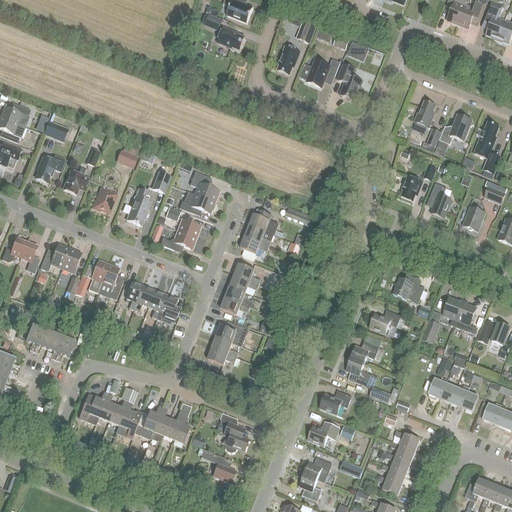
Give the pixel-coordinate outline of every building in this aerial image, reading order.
[(253,9),(237,3),(238,0),(225,0),(225,1),(232,4),(226,17),(247,25),(253,9)] [(457,0),(449,0),(447,5),(454,7),(447,23),(458,27),(465,8),(467,4),(457,0)] [(471,11),(465,8),(458,27),(468,31),(470,26),(477,29),(487,6),(475,1),(471,11)] [(491,40),(497,43),(505,23),(498,20),(503,9),(491,4),(481,29),(488,32),(486,37),(491,39),(491,40)] [(223,21),(209,16),(204,28),(218,33),(223,21)] [(511,24),(511,25),(505,23),(497,43),(503,45),(503,44),(509,46),(511,38),(511,24)] [(303,24),(297,41),(309,46),(316,29),(303,24)] [(239,52),(245,39),(238,36),(238,35),(223,29),(217,45),(232,50),(232,49),(239,52)] [(329,45),(333,35),(319,30),(316,39),(329,45)] [(333,47),(345,52),(349,43),(337,38),(333,47)] [(352,44),(348,53),(356,57),(360,48),(352,44)] [(277,72),(289,77),(294,64),(296,65),(300,54),(285,48),(278,66),(279,67),(277,72)] [(305,66),(300,80),(307,83),(306,84),(322,90),(327,75),(335,78),(340,65),(332,62),(330,69),(315,63),(312,69),(305,66)] [(353,80),(356,72),(343,67),(337,82),(345,85),(340,97),(354,103),(362,83),(353,80)] [(420,110),(414,124),(429,130),(435,116),(433,115),(436,108),(424,103),(422,111),(420,110)] [(30,112),(19,108),(17,114),(4,109),(0,119),(25,129),(29,118),(28,118),(30,112)] [(452,131),(445,128),(439,142),(448,146),(450,147),(453,139),(464,143),(470,128),(474,127),(472,123),(472,122),(470,119),(467,120),(457,116),(452,131)] [(21,140),(25,129),(0,119),(0,131),(8,134),(6,140),(17,145),(20,139),(21,140)] [(43,136),(63,144),(68,131),(49,123),(43,136)] [(496,139),(495,139),(499,129),(488,124),(485,131),(484,131),(474,156),(488,161),(490,156),(496,139)] [(424,145),(421,150),(433,155),(435,150),(441,134),(432,131),(426,146),(424,145)] [(439,142),(434,155),(443,159),(448,146),(439,142)] [(0,166),(6,169),(6,168),(13,170),(18,158),(18,159),(21,151),(4,145),(1,152),(0,151),(0,166)] [(116,164),(133,171),(138,159),(137,159),(140,152),(125,146),(122,153),(121,152),(116,164)] [(86,166),(94,169),(100,154),(92,151),(86,166)] [(400,158),(408,161),(411,154),(403,151),(400,158)] [(154,159),(145,156),(142,162),(152,166),(154,159)] [(500,160),(490,156),(488,161),(483,173),(493,177),(500,160)] [(40,169),(36,181),(47,185),(50,178),(51,178),(54,171),(61,174),(65,162),(56,159),(54,163),(43,158),(39,168),(40,169)] [(468,159),(465,167),(474,171),(477,163),(468,159)] [(431,184),(437,171),(428,167),(422,181),(431,184)] [(86,171),(81,169),(78,176),(70,173),(63,191),(76,197),(78,191),(85,193),(90,180),(84,178),(86,171)] [(151,191),(164,196),(171,179),(158,174),(151,191)] [(197,190),(195,196),(214,204),(219,193),(206,188),(209,180),(211,181),(211,180),(195,174),(190,187),(197,190)] [(419,192),(422,184),(407,178),(402,192),(403,192),(401,199),(413,204),(418,192),(419,192)] [(487,183),(485,187),(505,195),(507,191),(487,183)] [(443,199),(446,190),(435,185),(430,198),(437,201),(431,215),(444,221),(451,202),(443,199)] [(506,196),(488,189),(484,200),(501,207),(506,196)] [(116,197),(101,191),(97,203),(95,202),(92,210),(100,213),(100,212),(109,215),(116,197)] [(147,194),(139,191),(136,199),(135,198),(131,208),(132,208),(127,222),(141,228),(151,205),(144,202),(147,194)] [(196,210),(210,216),(214,204),(195,196),(195,197),(188,194),(184,204),(182,203),(179,210),(194,216),(196,210)] [(172,208),(174,202),(167,199),(165,205),(172,208)] [(165,219),(177,224),(181,214),(169,209),(165,219)] [(469,232),(471,233),(473,232),(478,234),(485,215),(470,209),(463,228),(468,230),(469,232)] [(258,211),(256,217),(254,216),(249,228),(265,234),(274,238),(278,226),(269,223),(272,217),(258,211)] [(310,230),(313,221),(287,211),(284,219),(294,223),(294,222),(300,224),(299,226),(310,230)] [(182,221),(178,233),(196,240),(201,229),(182,221)] [(511,223),(506,221),(501,233),(502,233),(499,242),(511,247),(511,223)] [(156,227),(151,241),(157,244),(163,230),(156,227)] [(274,238),(265,234),(249,228),(245,239),(269,249),(274,238)] [(192,252),(196,240),(178,233),(173,244),(163,240),(160,247),(173,252),(176,245),(192,252)] [(297,246),(307,249),(310,239),(301,236),(297,246)] [(267,254),(269,249),(245,239),(240,251),(256,257),(258,251),(267,254)] [(15,258),(21,261),(27,244),(17,240),(12,253),(6,251),(1,262),(8,265),(13,263),(15,258)] [(38,248),(27,244),(21,261),(31,265),(28,273),(33,275),(38,264),(32,261),(38,248)] [(51,266),(62,271),(70,251),(58,246),(53,260),(46,257),(40,271),(48,274),(51,266)] [(295,246),(291,254),(297,257),(301,249),(295,246)] [(70,251),(62,271),(74,275),(81,255),(70,251)] [(89,289),(88,292),(97,296),(99,292),(101,285),(102,285),(109,266),(99,262),(91,281),(92,281),(89,289)] [(102,285),(98,295),(116,302),(122,285),(115,282),(120,271),(109,266),(102,285)] [(239,266),(233,280),(258,288),(261,282),(252,279),(254,272),(239,266)] [(282,268),(280,273),(280,274),(287,276),(289,270),(282,268)] [(274,292),(280,277),(268,272),(263,288),(274,292)] [(82,277),(75,296),(82,299),(83,299),(86,291),(90,280),(82,277)] [(418,306),(425,290),(418,287),(420,282),(407,277),(405,282),(400,280),(393,296),(407,302),(407,301),(411,303),(411,304),(418,306)] [(12,299),(19,280),(15,278),(7,297),(12,299)] [(80,282),(72,278),(66,293),(74,296),(80,282)] [(258,288),(233,280),(230,289),(245,295),(248,289),(257,293),(258,288)] [(129,311),(134,313),(144,288),(132,283),(126,300),(132,303),(129,311)] [(155,292),(144,288),(134,313),(139,315),(142,307),(148,309),(155,292)] [(243,301),(245,295),(230,289),(225,300),(250,310),(258,313),(261,305),(253,302),(252,305),(243,301)] [(166,297),(155,292),(148,309),(154,312),(151,319),(156,321),(166,297)] [(166,297),(156,321),(162,324),(165,316),(171,318),(178,301),(166,297)] [(248,315),(250,310),(225,300),(221,312),(236,318),(239,312),(248,315)] [(454,329),(464,303),(460,302),(459,303),(450,300),(443,318),(452,321),(450,327),(454,329)] [(468,305),(464,303),(454,329),(475,337),(478,330),(470,328),(477,310),(468,307),(468,305)] [(275,316),(275,315),(277,309),(277,308),(271,306),(268,313),(275,316)] [(427,321),(430,312),(421,308),(417,317),(427,321)] [(32,314),(26,312),(24,316),(22,315),(20,322),(28,325),(32,314)] [(369,330),(392,339),(401,318),(386,312),(383,320),(375,316),(369,330)] [(109,329),(106,336),(114,340),(121,342),(125,331),(118,328),(120,324),(112,321),(109,329)] [(440,326),(429,322),(422,342),(433,346),(440,326)] [(260,334),(272,339),(276,328),(264,323),(260,334)] [(485,323),(477,343),(488,347),(496,327),(485,323)] [(221,328),(216,339),(232,345),(241,349),(245,337),(246,338),(249,332),(228,324),(226,330),(221,328)] [(29,353),(34,355),(43,330),(32,326),(26,343),(32,345),(29,353)] [(59,326),(57,331),(65,334),(67,329),(59,326)] [(505,361),(511,347),(505,345),(510,331),(498,326),(491,343),(503,348),(499,359),(505,361)] [(47,351),(53,334),(43,330),(34,355),(38,356),(41,349),(47,351)] [(133,333),(127,331),(124,339),(130,341),(133,333)] [(65,339),(53,334),(47,351),(53,354),(51,361),(55,363),(65,339)] [(75,343),(65,339),(55,363),(60,365),(63,357),(69,360),(75,343)] [(147,342),(141,339),(139,343),(138,345),(146,348),(148,342),(147,342)] [(232,345),(216,339),(212,350),(236,360),(239,355),(230,351),(232,345)] [(275,350),(278,343),(269,339),(266,347),(275,350)] [(354,353),(351,361),(364,366),(367,359),(374,362),(379,350),(363,344),(361,351),(355,349),(354,353)] [(165,349),(155,345),(152,350),(163,354),(165,349)] [(234,365),(236,360),(212,350),(207,362),(223,368),(226,362),(234,365)] [(0,366),(16,373),(19,374),(21,370),(13,367),(16,360),(0,354),(0,366)] [(465,366),(468,360),(456,356),(454,361),(465,366)] [(477,366),(480,359),(472,356),(469,364),(477,366)] [(362,373),(364,366),(351,361),(346,373),(350,375),(348,381),(367,389),(371,377),(362,373)] [(441,367),(450,370),(452,365),(443,361),(441,367)] [(0,378),(5,381),(7,382),(10,376),(17,379),(19,374),(16,373),(0,366),(0,378)] [(458,377),(460,371),(453,369),(451,374),(458,377)] [(472,383),(474,377),(467,374),(465,380),(472,383)] [(482,380),(474,377),(472,383),(479,385),(482,380)] [(7,382),(5,381),(0,378),(0,391),(11,395),(12,391),(5,388),(7,382)] [(429,397),(440,401),(446,386),(448,382),(442,380),(440,384),(435,381),(429,397)] [(119,396),(123,384),(115,381),(111,393),(119,396)] [(457,390),(446,386),(440,401),(451,405),(457,390)] [(461,410),(468,394),(468,395),(470,390),(464,387),(462,392),(457,390),(451,405),(461,410)] [(499,393),(506,396),(508,391),(501,388),(499,393)] [(369,399),(388,406),(392,396),(373,389),(369,399)] [(9,400),(10,396),(11,395),(0,391),(0,400),(1,397),(9,400)] [(347,410),(352,398),(337,393),(334,400),(325,397),(320,411),(337,417),(340,407),(347,410)] [(101,401),(95,399),(89,397),(79,420),(96,427),(108,396),(104,394),(101,401)] [(468,394),(461,410),(472,414),(479,399),(468,395),(468,394)] [(99,420),(109,424),(115,407),(110,405),(113,398),(108,396),(96,427),(99,420)] [(363,405),(372,409),(375,403),(365,399),(363,405)] [(121,409),(115,407),(109,424),(119,428),(128,404),(124,402),(121,409)] [(410,407),(398,402),(396,409),(407,414),(410,407)] [(133,406),(128,404),(119,428),(116,435),(132,441),(136,430),(142,415),(136,413),(135,415),(130,413),(133,406)] [(489,406),(483,404),(478,417),(484,419),(489,406)] [(483,422),(494,426),(500,411),(502,407),(496,404),(494,409),(489,407),(483,422)] [(175,424),(170,421),(163,438),(173,442),(187,407),(183,405),(175,424)] [(184,427),(192,408),(187,407),(173,442),(183,446),(190,430),(184,427)] [(502,407),(500,411),(494,426),(505,431),(511,415),(505,413),(506,409),(502,407)] [(143,414),(142,415),(136,430),(142,433),(143,430),(153,434),(163,410),(158,408),(155,416),(149,413),(148,416),(143,414)] [(163,438),(170,421),(164,419),(167,412),(163,410),(153,434),(150,441),(160,445),(163,438)] [(207,412),(205,420),(211,422),(214,414),(207,412)] [(397,420),(388,416),(385,424),(394,428),(397,420)] [(216,432),(224,435),(229,438),(226,446),(227,447),(226,450),(227,453),(231,454),(234,453),(236,450),(244,454),(249,441),(242,438),(245,431),(221,421),(216,432)] [(322,432),(313,428),(307,442),(324,449),(328,439),(335,442),(339,430),(325,424),(322,432)] [(344,428),(342,434),(350,437),(351,433),(352,431),(344,428)] [(415,453),(420,442),(396,432),(394,437),(403,441),(400,448),(415,453)] [(201,450),(204,442),(195,438),(191,446),(201,450)] [(392,444),(390,449),(398,452),(396,459),(411,464),(415,453),(400,448),(392,444)] [(201,460),(217,466),(213,479),(231,486),(236,473),(223,468),(226,461),(204,452),(201,460)] [(396,459),(387,455),(385,460),(394,463),(391,470),(406,476),(411,464),(396,459)] [(140,468),(149,471),(152,464),(153,462),(143,459),(140,468)] [(304,477),(318,483),(325,485),(332,466),(316,460),(314,467),(309,465),(304,477)] [(364,471),(356,468),(343,463),(340,469),(348,472),(346,475),(360,481),(364,471)] [(148,477),(158,481),(163,470),(152,466),(151,469),(150,470),(148,477)] [(391,470),(383,466),(381,471),(390,474),(387,481),(402,486),(406,476),(391,470)] [(176,478),(178,471),(172,469),(170,476),(176,478)] [(318,483),(304,477),(299,489),(304,491),(302,498),(317,504),(322,492),(315,489),(318,483)] [(377,482),(385,485),(382,492),(397,498),(402,486),(387,481),(379,477),(377,482)] [(478,498),(485,501),(491,486),(479,481),(476,488),(470,485),(464,499),(471,502),(468,509),(472,511),(475,504),(476,504),(478,498)] [(489,503),(497,506),(503,490),(491,486),(485,501),(480,511),(485,511),(487,508),(489,503)] [(499,511),(502,508),(508,510),(511,500),(511,493),(503,490),(497,506),(493,511),(499,511)] [(359,491),(356,497),(367,501),(369,495),(359,491)] [(379,511),(378,511),(396,511),(373,502),(371,507),(379,511)]
